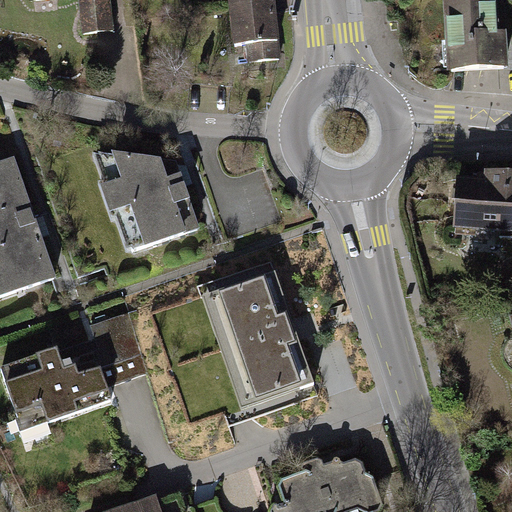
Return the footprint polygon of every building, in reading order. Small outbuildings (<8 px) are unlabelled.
[(278,59),(271,0),(231,0),(236,46),(249,45),(250,62),(278,59)] [(511,50),(508,4),(448,8),(453,79),(511,74),(511,50)] [(176,167),(95,153),(130,255),(199,231),(176,167)] [(19,162),(0,168),(0,299),(58,280),(19,162)] [(511,180),(461,178),(459,240),(511,241),(511,180)] [(275,275),(204,300),(243,409),(313,385),(275,275)] [(55,351),(0,370),(0,373),(23,436),(113,404),(95,355),(61,368),(55,351)] [(336,462),(279,480),(270,511),(376,511),(365,473),(336,462)] [(162,511),(158,499),(121,511),(162,511)]
